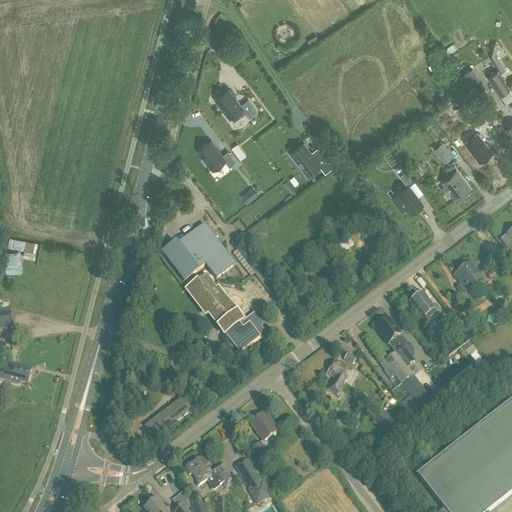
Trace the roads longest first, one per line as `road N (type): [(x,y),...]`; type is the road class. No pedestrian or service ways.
road 1 (secondary): [(66,466),(191,0)]
road 2 (tertiary): [(274,374),(511,192)]
road 3 (unclassified): [(382,511),(274,374)]
road 4 (tertiary): [(149,472),(274,374)]
